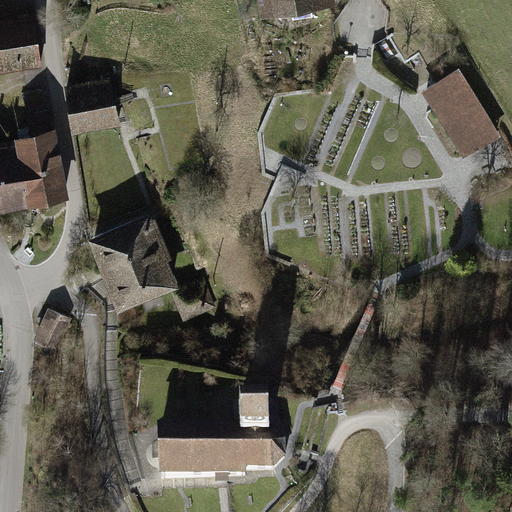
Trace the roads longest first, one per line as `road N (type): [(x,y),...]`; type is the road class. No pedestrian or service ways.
road 1 (residential): [(12,293),(42,284),(69,242),(76,213),(43,0)]
road 2 (residential): [(6,511),(17,342),(12,293)]
road 3 (track): [(511,413),(386,423)]
